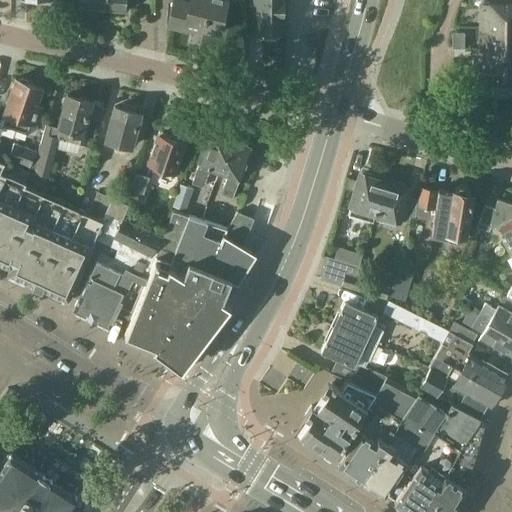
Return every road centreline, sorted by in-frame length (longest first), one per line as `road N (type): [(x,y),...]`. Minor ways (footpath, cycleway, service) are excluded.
road 1 (secondary): [(197,429),(205,398),(273,287),(335,114)]
road 2 (residential): [(0,35),(335,114)]
road 3 (residential): [(197,429),(0,312)]
road 4 (residential): [(335,114),(511,158)]
road 5 (secondary): [(313,511),(197,429)]
